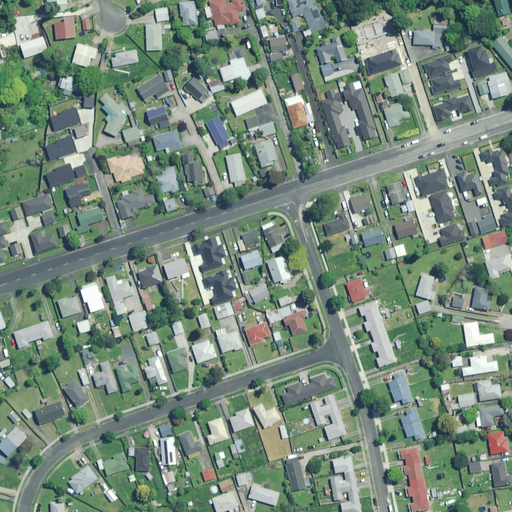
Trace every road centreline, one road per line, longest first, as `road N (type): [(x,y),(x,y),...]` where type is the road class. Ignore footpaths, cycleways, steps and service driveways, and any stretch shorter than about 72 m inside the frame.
road 1 (residential): [(25,511),(44,466),(80,440),(342,346)]
road 2 (residential): [(0,285),(290,191)]
road 3 (residential): [(338,175),(511,119)]
road 4 (residential): [(338,175),(286,20),(273,9)]
road 5 (residential): [(386,511),(368,419),(342,346)]
road 6 (residential): [(342,346),(290,191)]
